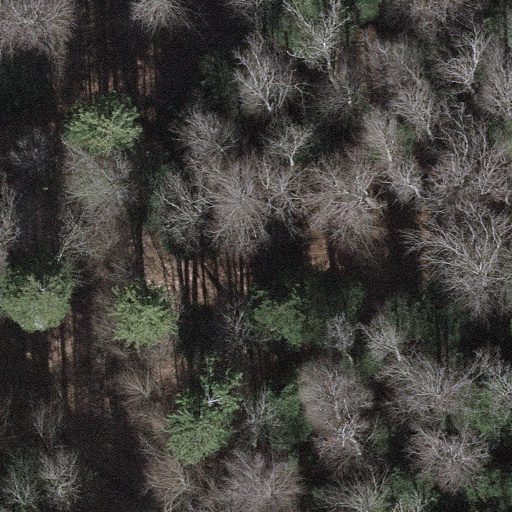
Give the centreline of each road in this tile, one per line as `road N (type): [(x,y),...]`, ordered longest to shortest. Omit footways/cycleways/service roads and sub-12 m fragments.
road 1 (track): [(0,350),(115,302),(511,221)]
road 2 (track): [(266,0),(221,19),(0,169)]
